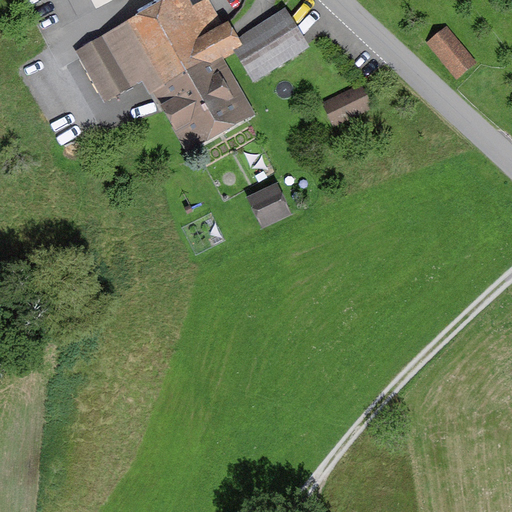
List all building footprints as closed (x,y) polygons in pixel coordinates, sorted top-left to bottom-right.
[(174,3),(106,42),(130,85),(156,70),(175,104),(167,109),(187,144),(238,115),(207,62),(234,46),(235,46),(225,29),(198,45),(174,3)] [(234,46),(253,78),(303,47),(284,15),(235,46),(234,46)] [(437,53),(457,77),(474,63),(454,39),(437,53)] [(333,101),(342,120),(370,107),(361,87),(333,101)] [(255,202),(264,220),(283,211),(278,201),(282,199),(278,192),(274,193),(255,202)]
